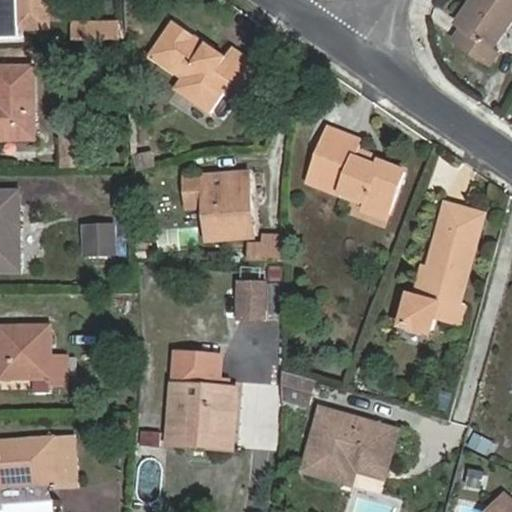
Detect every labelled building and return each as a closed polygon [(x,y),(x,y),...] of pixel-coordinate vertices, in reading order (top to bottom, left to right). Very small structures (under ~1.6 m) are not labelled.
[(52,38),(51,0),(1,0),(2,0),(5,0),(20,0),(21,38),(52,38)] [(497,57),(511,35),(511,0),(483,0),(461,34),(468,38),(459,50),(496,74),(504,62),(497,57)] [(229,45),(175,10),(152,46),(185,69),(178,80),(213,103),(235,70),(251,81),(268,55),(237,34),(229,45)] [(70,21),(69,40),(115,41),(115,22),(70,21)] [(23,144),(23,152),(38,152),(37,80),(0,79),(0,152),(4,152),(4,144),(23,144)] [(374,168),(376,163),(361,157),(366,143),(333,130),(314,180),(376,204),(375,207),(392,213),(407,174),(384,166),(382,171),(374,168)] [(66,146),(66,177),(90,177),(89,145),(66,146)] [(207,241),(247,239),(246,212),(250,212),(248,177),(189,180),(191,207),(205,206),(207,241)] [(0,277),(25,277),(24,202),(0,201),(0,277)] [(441,311),(459,316),(485,220),(449,209),(431,274),(422,305),(413,303),(412,303),(404,332),(433,340),(438,320),(441,311)] [(129,234),(100,234),(101,262),(130,261),(129,234)] [(431,274),(422,272),(413,303),(422,305),(431,274)] [(256,325),(257,289),(226,288),(225,324),(256,325)] [(459,316),(441,311),(438,320),(456,325),(459,316)] [(56,333),(4,333),(5,386),(55,384),(55,392),(73,391),(73,363),(57,363),(56,333)] [(226,444),(246,446),(250,395),(233,393),(235,361),(189,358),(183,441),(205,443),(206,437),(226,439),(226,444)] [(320,385),(289,376),(288,402),(314,410),(320,385)] [(352,463),(405,479),(416,440),(325,414),(307,477),(345,488),(352,463)] [(183,450),(245,455),(246,446),(226,444),(226,439),(206,437),(205,443),(183,441),(183,450)] [(492,441),(482,439),(479,452),(489,455),(492,441)] [(0,490),(6,490),(61,487),(61,491),(78,490),(73,441),(3,447),(3,445),(0,445),(0,490)] [(402,490),(405,479),(352,463),(345,488),(354,491),(358,477),(402,490)] [(511,511),(511,504),(506,499),(495,511),(511,511)]
